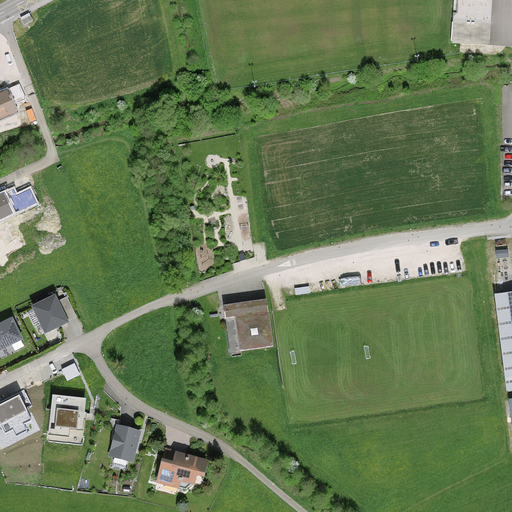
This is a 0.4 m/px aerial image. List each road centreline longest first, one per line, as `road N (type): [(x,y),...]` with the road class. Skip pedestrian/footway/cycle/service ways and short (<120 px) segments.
road 1 (residential): [(511,228),(381,243),(277,266),(171,299),(87,338)]
road 2 (residential): [(302,511),(210,438),(133,402),(87,338)]
road 3 (residential): [(0,184),(50,155),(0,18)]
